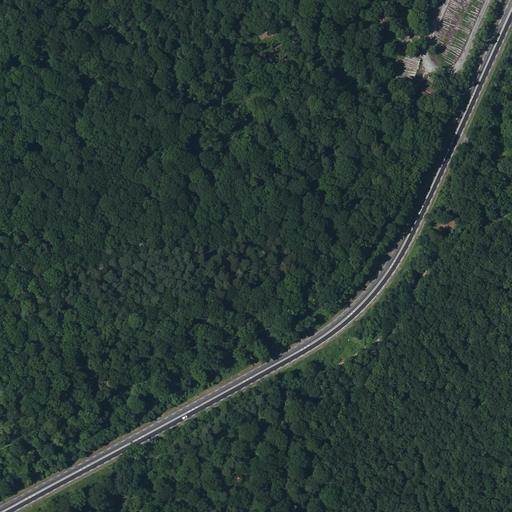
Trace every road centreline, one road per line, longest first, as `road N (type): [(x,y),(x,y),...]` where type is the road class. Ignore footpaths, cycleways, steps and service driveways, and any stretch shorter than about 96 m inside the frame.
road 1 (primary): [(511,1),(400,244),(343,316),(0,511)]
road 2 (primary): [(11,511),(349,320),(403,251),(511,15)]
road 3 (track): [(0,446),(346,293),(435,127)]
road 4 (track): [(373,347),(272,384),(175,437),(123,511)]
road 5 (track): [(511,217),(448,249),(373,347)]
